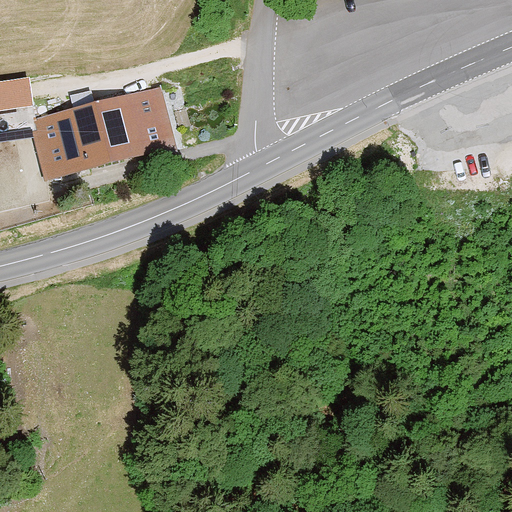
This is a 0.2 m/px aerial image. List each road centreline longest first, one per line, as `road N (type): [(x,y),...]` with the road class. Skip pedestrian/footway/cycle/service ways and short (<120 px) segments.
road 1 (tertiary): [(0,265),(173,209),(261,166)]
road 2 (tertiary): [(261,166),(511,47)]
road 3 (unclassified): [(261,166),(267,0)]
